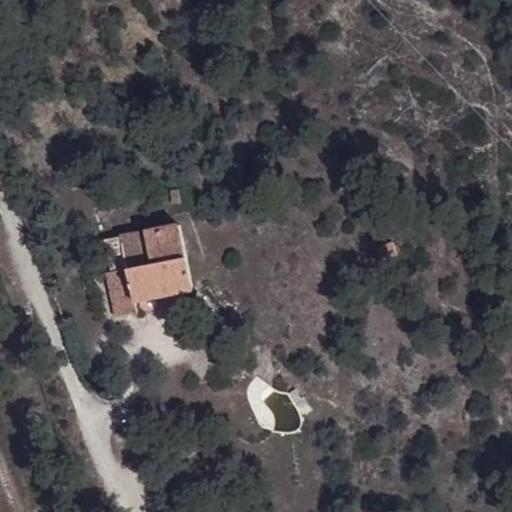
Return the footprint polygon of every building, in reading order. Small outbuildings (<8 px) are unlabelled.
[(178,204),(175,192),(167,193),(170,206),(178,204)] [(180,227),(146,234),(152,265),(127,271),(134,304),(193,290),(180,227)] [(152,265),(146,234),(122,240),(127,271),(152,265)] [(377,249),(382,263),(382,265),(386,269),(391,270),(396,267),(397,261),(394,246),(377,249)] [(134,304),(127,271),(108,275),(116,321),(136,318),(134,304)] [(258,335),(243,332),(233,369),(246,374),(258,335)] [(289,388),(293,399),(302,394),(296,384),(289,388)]
